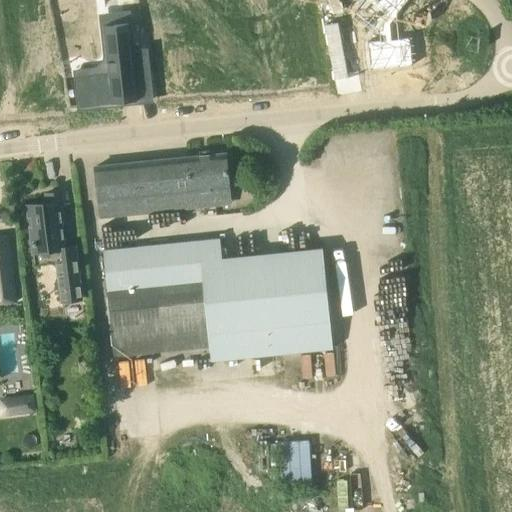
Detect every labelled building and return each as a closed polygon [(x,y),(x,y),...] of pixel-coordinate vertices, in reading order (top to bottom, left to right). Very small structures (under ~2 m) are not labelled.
[(362,0),(352,12),(379,34),(379,42),(366,42),(368,71),(411,67),(409,39),(398,40),(397,13),(407,0),(362,0)] [(71,105),(71,107),(137,101),(128,22),(104,25),(106,40),(108,64),(108,69),(107,71),(106,72),(105,73),(76,77),(79,105),(71,105)] [(338,23),(325,25),(335,80),(348,78),(338,23)] [(148,50),(136,52),(138,72),(150,71),(148,50)] [(230,204),(228,188),(229,188),(225,154),(96,167),(101,218),(230,204)] [(47,202),(28,205),(35,264),(57,262),(62,301),(82,299),(75,246),(65,247),(60,210),(64,209),(62,192),(46,193),(47,202)] [(0,298),(14,297),(14,301),(11,301),(11,302),(16,302),(8,235),(0,236),(0,298)] [(114,356),(210,346),(211,360),(333,348),(323,248),(222,258),(220,239),(104,251),(114,356)] [(33,393),(19,395),(21,414),(36,412),(33,393)] [(279,439),(281,488),(311,487),(310,438),(279,439)]
